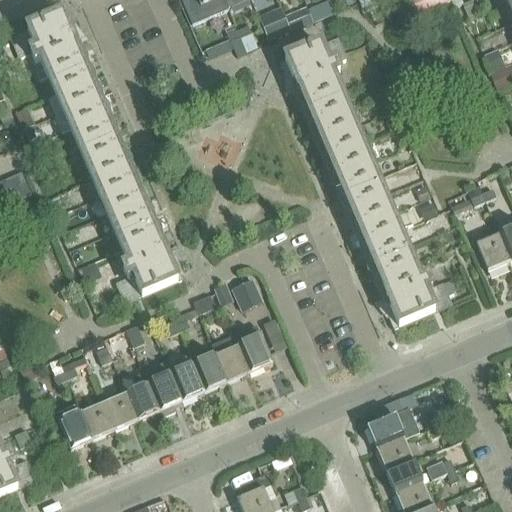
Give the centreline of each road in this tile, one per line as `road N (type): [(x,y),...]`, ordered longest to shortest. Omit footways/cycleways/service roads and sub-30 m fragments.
road 1 (residential): [(260,250),(144,318),(93,340),(61,338)]
road 2 (residential): [(330,411),(260,250)]
road 3 (residential): [(388,387),(320,226)]
road 4 (residential): [(188,471),(330,411)]
road 5 (residential): [(511,478),(462,354)]
road 6 (residential): [(139,120),(87,0)]
